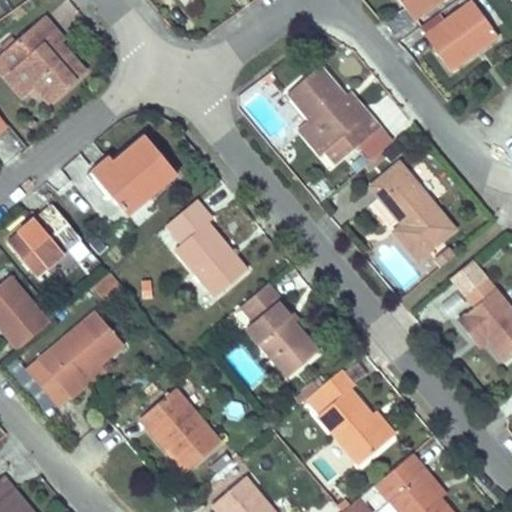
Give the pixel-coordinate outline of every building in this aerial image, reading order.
[(398,0),(413,20),(439,0),(398,0)] [(469,0),(422,34),(448,70),(496,35),(469,0)] [(45,15),(0,54),(0,56),(27,88),(33,84),(48,102),(85,70),(60,42),(53,34),(58,30),(45,15)] [(58,30),(53,34),(60,42),(65,38),(58,30)] [(27,88),(0,56),(0,72),(20,94),(27,88)] [(287,93),(309,119),(331,146),(346,133),(357,145),(378,127),(367,115),(363,118),(345,97),(319,66),(287,93)] [(349,93),(345,97),(363,118),(367,115),(349,93)] [(331,146),(309,119),(298,129),(320,155),(331,146)] [(346,133),(331,146),(342,158),(357,145),(346,133)] [(97,175),(92,170),(90,173),(127,216),(176,174),(143,135),(113,162),(97,175)] [(108,157),(92,170),(97,175),(113,162),(108,157)] [(398,164),(371,187),(402,224),(394,231),(417,259),(452,229),(398,164)] [(319,187),(312,193),(319,201),(325,195),(319,187)] [(194,200),(167,223),(183,242),(174,249),(216,297),(246,271),(207,223),(211,219),(194,200)] [(80,239),(52,205),(8,242),(37,276),(80,239)] [(450,279),(464,295),(485,278),(470,262),(450,279)] [(108,273),(92,286),(105,301),(120,287),(108,273)] [(0,285),(0,328),(18,350),(49,324),(10,277),(0,285)] [(458,321),(471,338),(477,332),(486,342),(504,363),(511,356),(511,310),(485,278),(464,295),(474,308),(458,321)] [(268,284),(241,306),(254,322),(247,328),(288,377),(317,352),(293,324),(277,304),(281,300),(268,284)] [(281,300),(277,304),(293,324),(298,320),(281,300)] [(83,386),(80,382),(100,364),(122,345),(95,312),(26,370),(54,404),(66,393),(70,398),(83,386)] [(477,332),(471,338),(479,347),(486,342),(477,332)] [(100,364),(80,382),(83,386),(103,369),(100,364)] [(317,388),(306,398),(319,413),(316,416),(359,465),(389,440),(369,417),(346,389),(351,385),(339,370),(317,388)] [(301,392),(306,398),(317,388),(312,382),(301,392)] [(139,419),(149,432),(155,427),(171,448),(166,452),(184,473),(219,443),(174,389),(139,419)] [(374,413),(369,417),(389,440),(393,436),(374,413)] [(155,427),(149,432),(166,452),(171,448),(155,427)] [(411,454),(375,484),(398,511),(451,511),(439,498),(420,475),(425,471),(411,454)] [(425,471),(420,475),(439,498),(444,494),(425,471)] [(0,511),(31,511),(2,477),(0,478),(0,511)] [(211,505),(217,511),(271,511),(244,478),(211,505)] [(325,511),(341,511),(332,500),(322,508),(325,511)]
